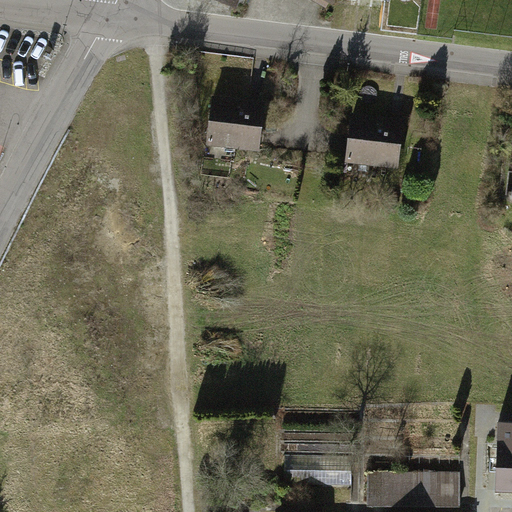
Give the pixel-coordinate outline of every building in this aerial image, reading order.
[(277,106),(223,97),(215,144),(270,153),(277,106)] [(412,122),(359,115),(352,164),(406,171),(412,122)] [(76,149),(48,217),(95,236),(123,169),(76,149)] [(161,369),(154,249),(165,249),(161,173),(121,175),(125,252),(87,253),(93,372),(161,369)] [(111,419),(154,420),(155,383),(111,382),(111,419)] [(511,424),(498,423),(496,491),(511,491),(511,424)] [(465,472),(373,475),(373,511),(385,511),(466,510),(465,472)]
